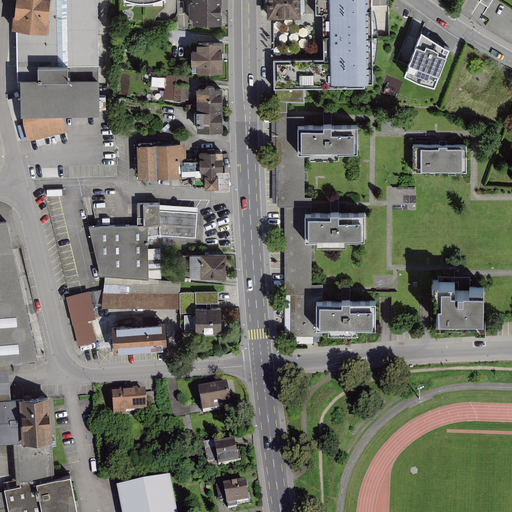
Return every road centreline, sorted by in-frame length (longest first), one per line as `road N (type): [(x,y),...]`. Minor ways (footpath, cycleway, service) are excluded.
road 1 (residential): [(262,364),(87,375),(70,369),(19,184)]
road 2 (primary): [(245,0),(262,364)]
road 3 (residential): [(262,364),(511,347)]
road 4 (unknown): [(101,511),(70,369),(0,381)]
road 5 (primary): [(262,364),(281,511)]
